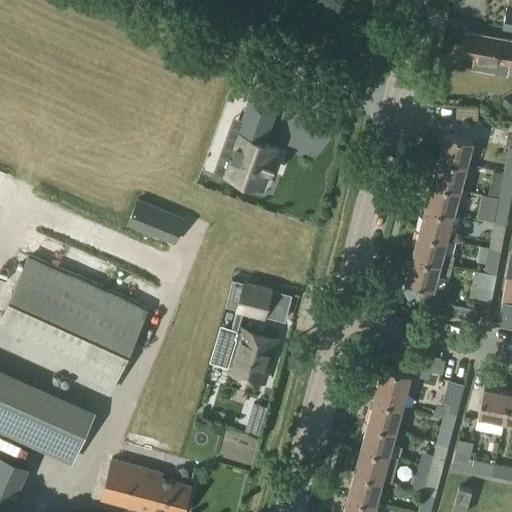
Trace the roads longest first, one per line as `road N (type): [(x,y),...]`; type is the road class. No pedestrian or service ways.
road 1 (secondary): [(336,316),(415,0)]
road 2 (track): [(392,112),(130,0)]
road 3 (secondary): [(283,511),(336,316)]
road 4 (residential): [(511,351),(336,316)]
